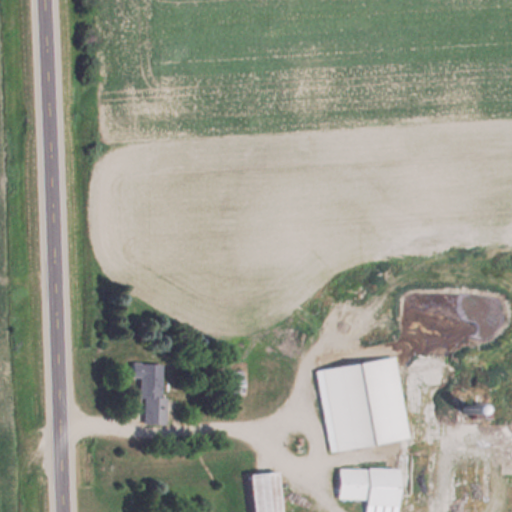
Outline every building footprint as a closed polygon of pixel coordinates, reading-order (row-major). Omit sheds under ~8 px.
[(335,450),(408,440),(396,358),(323,369),(335,450)] [(164,363),(132,363),(131,378),(142,378),(142,423),(163,424),(164,363)] [(229,393),(242,393),(243,372),(230,372),(229,393)] [(416,436),(446,436),(447,387),(417,387),(416,436)] [(400,468),(339,468),(339,499),(366,499),(366,506),(400,506),(400,468)] [(282,511),(279,471),(251,474),(253,511),(282,511)]
